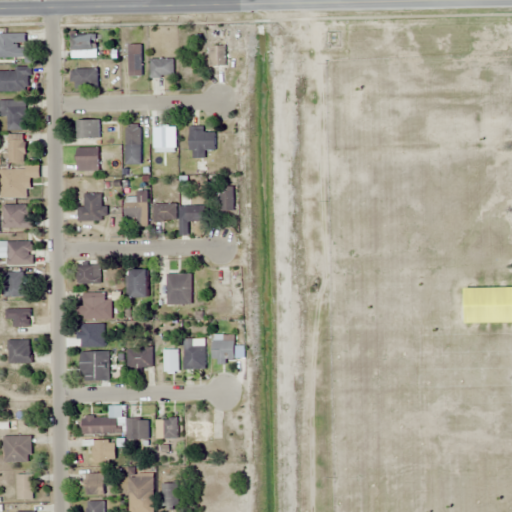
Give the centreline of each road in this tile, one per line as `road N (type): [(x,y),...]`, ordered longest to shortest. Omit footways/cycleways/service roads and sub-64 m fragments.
road 1 (tertiary): [(0,8),(511,2)]
road 2 (residential): [(60,511),(52,8)]
road 3 (residential): [(52,104),(219,101)]
road 4 (residential): [(58,393),(225,392)]
road 5 (residential): [(56,249),(220,246)]
